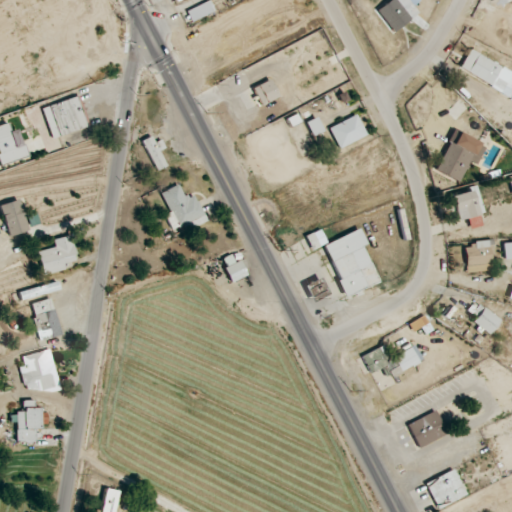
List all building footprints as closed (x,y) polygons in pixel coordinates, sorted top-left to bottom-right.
[(393,33),(418,14),(407,0),(389,0),(376,10),(393,33)] [(192,22),(214,11),(209,1),(187,11),(192,22)] [(458,70),(510,96),(511,91),(511,85),(506,83),(511,72),(469,50),(458,70)] [(261,106),(278,97),(269,79),(252,88),(261,106)] [(52,139),(89,126),(78,95),(41,109),(52,139)] [(366,136),(356,115),(328,128),(338,149),(366,136)] [(305,122),(312,136),(322,131),(315,118),(305,122)] [(17,129),(9,131),(7,123),(0,125),(0,164),(26,156),(17,129)] [(478,141),(452,131),(435,171),(460,182),(478,141)] [(154,143),(151,136),(141,141),(156,171),(166,166),(159,151),(168,147),(164,138),(154,143)] [(206,219),(193,193),(184,198),(178,184),(160,193),(169,212),(164,214),(174,235),(206,219)] [(484,213),(477,188),(449,195),(456,221),(468,218),(471,228),(481,226),(478,215),(484,213)] [(0,204),(6,236),(27,231),(20,200),(0,204)] [(362,246),(365,244),(359,229),(322,245),(344,297),(378,283),(362,246)] [(77,260),(70,235),(53,240),(55,247),(37,252),(43,276),(65,270),(64,264),(77,260)] [(464,247),(465,270),(490,269),(489,240),(471,241),(471,247),(464,247)] [(234,263),(231,255),(222,259),(230,282),(246,276),(240,260),(234,263)] [(304,285),(311,301),(326,294),(319,278),(304,285)] [(19,293),(21,300),(59,290),(56,282),(19,293)] [(30,304),(40,341),(61,334),(50,298),(30,304)] [(489,335),(500,320),(480,305),(469,320),(489,335)] [(408,323),(412,332),(428,325),(424,316),(408,323)] [(391,363),(382,346),(361,356),(369,373),(391,363)] [(418,362),(410,347),(392,357),(401,372),(418,362)] [(58,387),(50,350),(22,356),(24,366),(19,367),(25,394),(58,387)] [(14,442),(35,441),(34,427),(44,427),(43,407),(34,407),(34,400),(22,401),(22,413),(13,413),(14,442)] [(418,448),(446,435),(435,411),(406,424),(418,448)] [(465,497),(455,471),(425,482),(435,509),(465,497)] [(100,511),(113,511),(116,490),(103,489),(100,511)]
